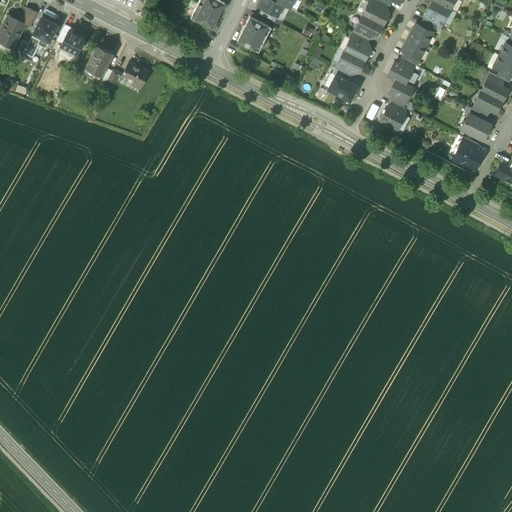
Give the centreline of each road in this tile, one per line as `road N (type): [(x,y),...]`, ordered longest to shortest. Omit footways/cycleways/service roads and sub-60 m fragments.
road 1 (tertiary): [(208,68),(468,199)]
road 2 (tertiary): [(74,0),(208,68)]
